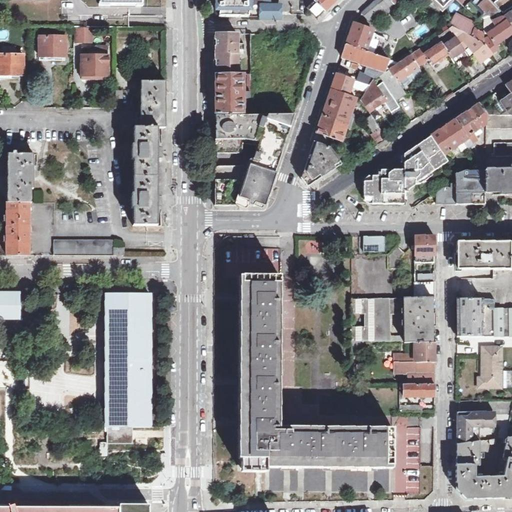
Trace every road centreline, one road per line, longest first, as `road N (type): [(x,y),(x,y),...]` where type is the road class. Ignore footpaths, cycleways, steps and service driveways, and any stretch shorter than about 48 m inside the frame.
road 1 (residential): [(443,511),(441,228)]
road 2 (residential): [(511,68),(278,223)]
road 3 (tertiary): [(188,489),(190,268)]
road 4 (tertiary): [(278,223),(334,27)]
road 5 (tertiary): [(191,221),(191,28)]
road 6 (residential): [(190,268),(0,269)]
road 7 (residential): [(278,223),(441,228)]
road 8 (unclassified): [(334,27),(191,28)]
